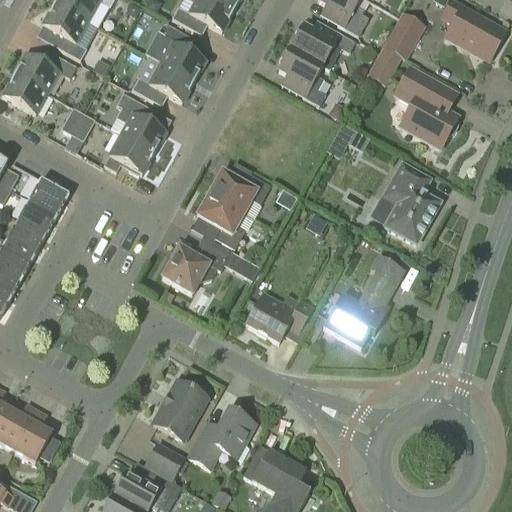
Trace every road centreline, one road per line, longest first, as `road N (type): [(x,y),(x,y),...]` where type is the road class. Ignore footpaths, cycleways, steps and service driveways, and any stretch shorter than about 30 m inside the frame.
road 1 (residential): [(159,222),(282,0)]
road 2 (residential): [(370,438),(160,322)]
road 3 (tertiary): [(439,408),(511,196)]
road 4 (tertiary): [(459,511),(482,476),(482,456),(463,422),(439,408)]
